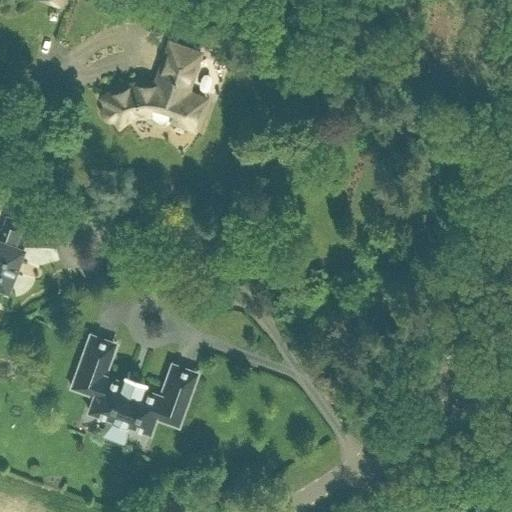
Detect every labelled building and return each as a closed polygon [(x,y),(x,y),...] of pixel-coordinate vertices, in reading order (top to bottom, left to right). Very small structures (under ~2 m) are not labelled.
[(170,40),(156,81),(144,80),(133,81),(122,84),(112,89),(102,96),(107,103),(105,105),(104,107),(104,109),(104,111),(104,114),(106,115),(108,116),(110,117),(113,117),(115,116),(120,123),(127,119),(135,116),(143,114),(152,114),(152,116),(153,118),(155,121),(158,122),(161,122),(164,122),(167,120),(169,118),(194,127),(205,96),(186,90),(200,51),(170,40)] [(483,61),(471,68),(483,91),(495,84),(483,61)] [(413,209),(421,185),(402,178),(394,202),(413,209)] [(31,217),(38,199),(7,187),(0,206),(31,217)] [(0,283),(9,287),(25,245),(22,244),(30,223),(7,215),(0,234),(0,283)] [(110,419),(127,425),(128,422),(150,430),(151,431),(152,429),(151,429),(156,415),(178,423),(178,424),(179,424),(180,423),(196,377),(197,376),(195,375),(195,376),(171,367),(170,366),(169,368),(161,392),(143,385),(144,383),(145,381),(125,374),(124,376),(125,376),(124,379),(106,372),(114,348),(115,348),(115,347),(114,346),(113,346),(90,338),(90,337),(88,337),(87,338),(88,339),(72,384),(71,384),(71,385),(72,386),(72,385),(94,393),(89,407),(88,409),(90,409),(111,416),(110,419)] [(176,500),(184,489),(170,479),(162,489),(176,500)]
